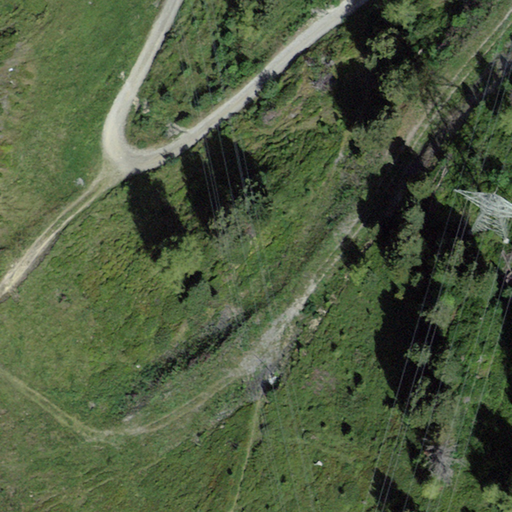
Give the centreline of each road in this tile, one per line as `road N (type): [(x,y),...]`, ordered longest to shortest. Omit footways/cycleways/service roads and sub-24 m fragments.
road 1 (track): [(70,502),(511,43)]
road 2 (track): [(358,0),(209,127),(134,166),(115,156),(115,116),(170,0)]
